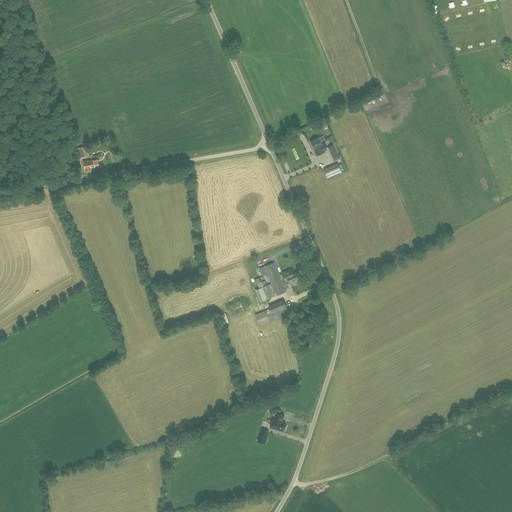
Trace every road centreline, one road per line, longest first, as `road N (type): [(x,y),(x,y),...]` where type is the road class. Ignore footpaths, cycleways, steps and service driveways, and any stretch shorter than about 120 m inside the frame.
road 1 (unclassified): [(276,511),(298,470),(338,319),(270,147)]
road 2 (unclassified): [(0,193),(270,147)]
road 3 (unclassified): [(270,147),(206,0)]
